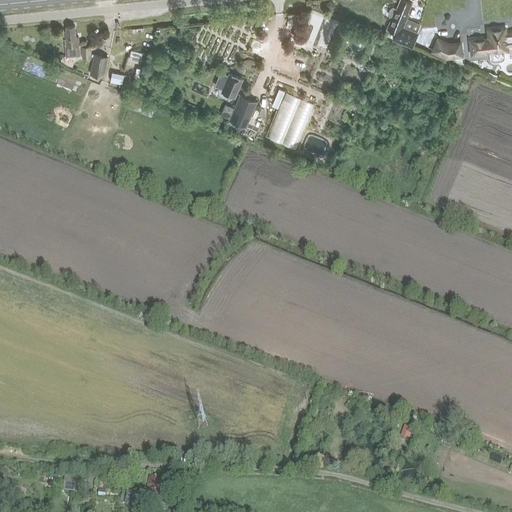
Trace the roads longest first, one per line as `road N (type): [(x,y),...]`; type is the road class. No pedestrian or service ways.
road 1 (track): [(473,511),(322,471),(0,455)]
road 2 (unclassified): [(104,11),(224,0)]
